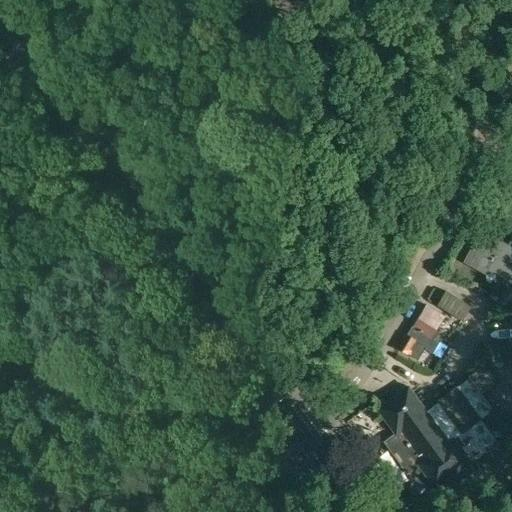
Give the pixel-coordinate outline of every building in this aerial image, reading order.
[(488,275),(490,271),(505,241),(490,233),(486,240),(478,236),(464,262),(488,275)] [(509,281),(511,277),(511,275),(511,240),(510,243),(505,241),(490,271),(509,281)] [(427,303),(414,325),(433,338),(445,316),(427,303)] [(440,342),(433,338),(414,325),(398,348),(419,360),(425,348),(434,353),(440,342)] [(471,378),(459,386),(482,419),(494,410),(471,378)] [(379,408),(396,432),(384,441),(408,474),(420,465),(437,488),(497,444),(458,390),(428,412),(409,386),(379,408)]
